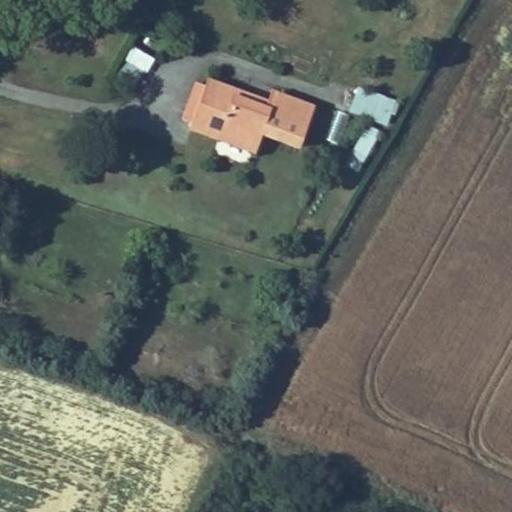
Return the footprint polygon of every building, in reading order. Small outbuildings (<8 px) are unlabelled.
[(118,72),(139,83),(151,58),(130,48),(118,72)] [(263,106),(202,81),(198,89),(184,122),(182,128),(209,140),(214,127),(226,131),(223,138),(247,148),(253,133),(286,147),(302,109),(267,94),(263,106)] [(184,122),(198,89),(186,84),(172,117),(184,122)] [(346,114),(387,127),(396,101),(354,87),(346,114)] [(358,173),(378,132),(364,125),(344,166),(358,173)]
